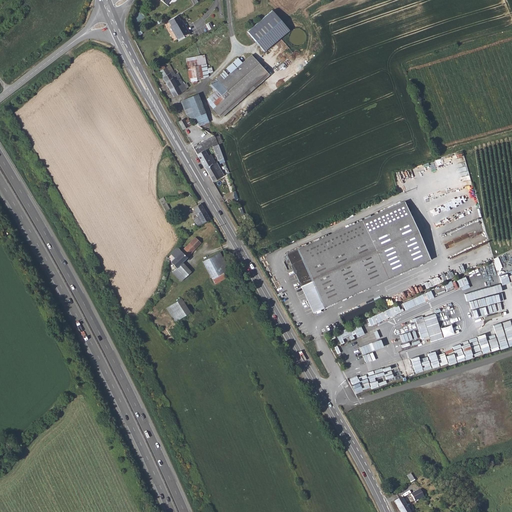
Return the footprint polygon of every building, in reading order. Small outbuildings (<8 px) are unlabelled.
[(272,10),(246,32),(264,52),(290,30),(272,10)] [(167,22),(176,40),(189,33),(179,15),(167,22)] [(210,106),(222,117),(270,76),(250,55),(242,62),(239,58),(209,85),(216,93),(207,99),(210,106)] [(201,77),(199,64),(192,65),(194,78),(201,77)] [(175,97),(187,90),(186,89),(189,86),(187,83),(183,85),(178,75),(177,76),(174,72),(172,73),(168,67),(160,71),(175,97)] [(187,114),(192,118),(195,123),(199,126),(209,122),(205,113),(198,94),(182,100),(187,114)] [(179,118),(184,127),(190,124),(185,115),(179,118)] [(215,137),(213,135),(194,145),(198,153),(211,145),(218,144),(215,137)] [(198,153),(200,159),(213,152),(217,150),(219,148),(218,144),(211,145),(198,153)] [(200,159),(213,181),(223,175),(225,174),(213,152),(200,159)] [(165,198),(162,200),(169,212),(173,209),(165,198)] [(430,260),(405,202),(286,254),(301,287),(312,282),(324,308),(430,260)] [(200,206),(193,210),(197,219),(193,221),(196,227),(208,221),(206,215),(200,206)] [(169,260),(175,268),(182,276),(188,271),(180,262),(196,247),(191,241),(179,251),(177,248),(176,247),(170,254),(172,257),(169,260)] [(201,262),(212,283),(223,277),(220,272),(227,268),(218,253),(201,262)] [(177,281),(182,276),(175,268),(169,272),(177,281)] [(463,285),(465,293),(480,288),(478,281),(463,285)] [(165,307),(174,322),(187,314),(178,299),(165,307)] [(370,325),(401,313),(399,305),(367,317),(370,325)] [(483,352),(511,344),(511,327),(511,325),(502,327),(501,321),(493,323),(496,337),(488,339),(485,327),(477,329),(483,352)] [(354,338),(350,327),(336,333),(340,345),(344,343),(343,339),(349,337),(351,340),(354,338)] [(467,360),(475,357),(468,339),(461,342),(467,360)] [(452,346),(420,355),(422,363),(414,365),(417,373),(450,364),(450,365),(457,363),(452,346)] [(476,356),(483,354),(482,351),(477,352),(476,347),(474,348),(476,356)] [(385,374),(389,382),(394,379),(391,371),(385,374)] [(414,471),(406,476),(410,482),(418,477),(414,471)] [(411,493),(415,501),(424,496),(420,488),(411,493)] [(409,511),(401,497),(392,501),(399,511),(409,511)]
